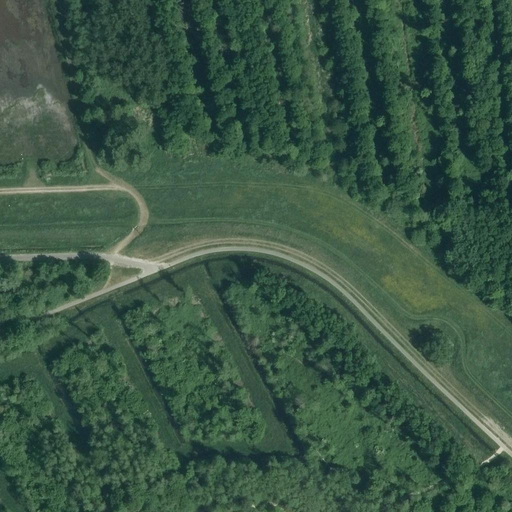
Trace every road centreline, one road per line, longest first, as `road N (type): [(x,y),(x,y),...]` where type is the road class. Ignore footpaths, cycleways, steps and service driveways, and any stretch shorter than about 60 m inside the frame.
road 1 (track): [(511,440),(361,291),(327,268),(263,244),(212,244),(143,263),(105,258)]
road 2 (track): [(113,261),(142,228),(145,214),(129,197),(97,188),(0,192)]
road 3 (track): [(55,0),(97,188)]
